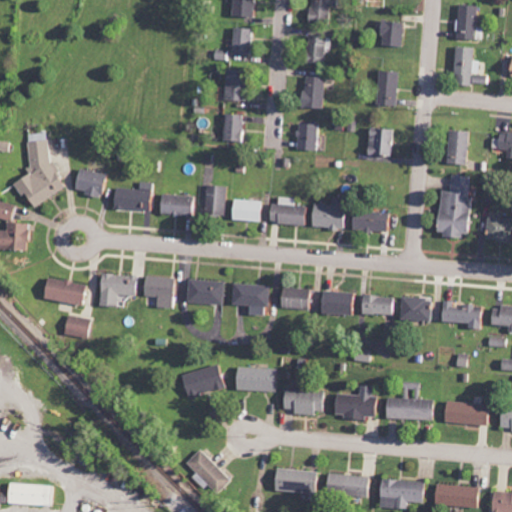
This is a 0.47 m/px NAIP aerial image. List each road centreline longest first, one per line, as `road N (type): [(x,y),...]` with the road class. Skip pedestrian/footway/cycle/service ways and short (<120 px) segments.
road 1 (residential): [(511,273),(104,239),(80,253),(65,236),(81,224),(94,240)]
road 2 (residential): [(511,457),(278,436),(244,446),(233,439),(240,423),(278,436)]
road 3 (residential): [(414,265),(435,0)]
road 4 (residential): [(275,136),(285,0)]
